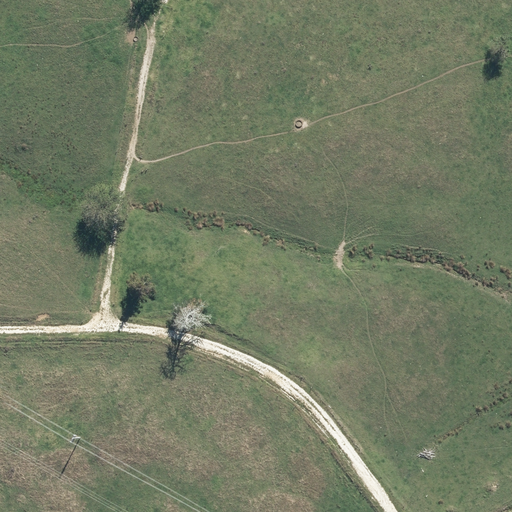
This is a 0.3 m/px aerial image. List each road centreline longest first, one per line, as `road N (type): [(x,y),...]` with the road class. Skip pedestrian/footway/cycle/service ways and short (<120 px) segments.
road 1 (track): [(375,511),(289,400),(236,367),(161,339),(0,340)]
road 2 (track): [(166,0),(112,227),(97,339)]
